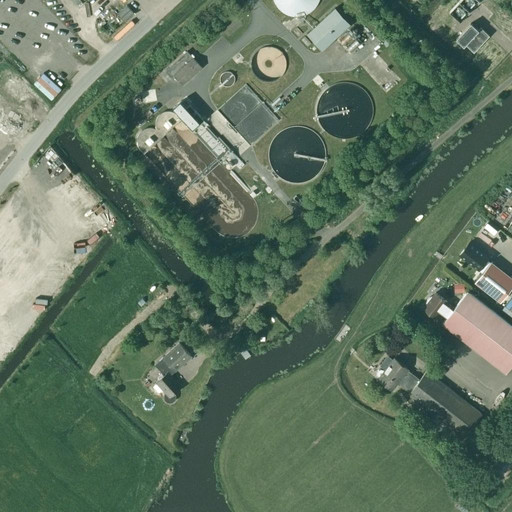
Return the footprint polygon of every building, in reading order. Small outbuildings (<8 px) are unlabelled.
[(273,0),(275,4),(278,7),(281,10),(284,13),(288,15),(292,16),(296,16),(301,16),(305,15),(309,13),(312,10),(315,7),(318,4),(319,0),(273,0)] [(457,0),(459,8),(457,8),(458,11),(451,12),(453,22),(459,21),(458,17),(465,16),(465,11),(471,10),(471,8),(475,8),(473,0),(457,0)] [(133,12),(126,4),(117,13),(124,21),(133,12)] [(349,24),(334,7),(306,34),(321,50),(349,24)] [(474,52),(489,35),(480,27),(478,29),(470,23),(456,38),(463,46),(465,44),(474,52)] [(83,30),(78,36),(87,44),(93,37),(83,30)] [(378,55),(386,50),(383,45),(375,50),(378,55)] [(202,67),(193,57),(186,63),(180,57),(165,71),(173,79),(177,80),(178,79),(183,84),(202,67)] [(485,222),(478,232),(498,246),(505,236),(485,222)] [(470,241),(459,255),(481,272),(490,261),(486,258),(487,257),(483,255),(485,253),(470,241)] [(0,302),(23,273),(0,255),(0,302)] [(493,295),(500,301),(501,300),(511,286),(511,277),(490,261),(481,272),(475,281),(493,295)] [(463,292),(463,283),(453,283),(454,292),(463,292)] [(454,308),(446,317),(442,322),(506,372),(511,363),(511,325),(467,290),(454,308)] [(446,317),(454,308),(446,302),(447,301),(435,292),(432,296),(431,295),(429,297),(427,298),(426,300),(425,303),(426,304),(423,308),(435,316),(438,311),(446,317)] [(500,301),(493,295),(489,300),(497,306),(502,301),(501,300),(500,301)] [(411,330),(408,327),(403,327),(399,332),(400,336),(404,339),(408,339),(412,334),(411,330)] [(154,364),(164,375),(154,384),(157,382),(166,392),(165,393),(164,396),(165,399),(167,401),(169,402),(172,402),(175,400),(175,397),(175,394),(174,393),(181,386),(171,375),(191,356),(179,342),(154,364)] [(394,358),(384,370),(383,369),(380,368),(378,369),(377,371),(376,374),(377,376),(379,377),(378,378),(392,389),(397,382),(409,392),(408,394),(414,399),(413,400),(413,401),(413,402),(413,403),(412,403),(412,404),(413,405),(413,406),(413,407),(414,408),(414,409),(415,410),(416,410),(421,404),(463,437),(482,413),(426,370),(419,379),(407,369),(408,368),(394,358)]
